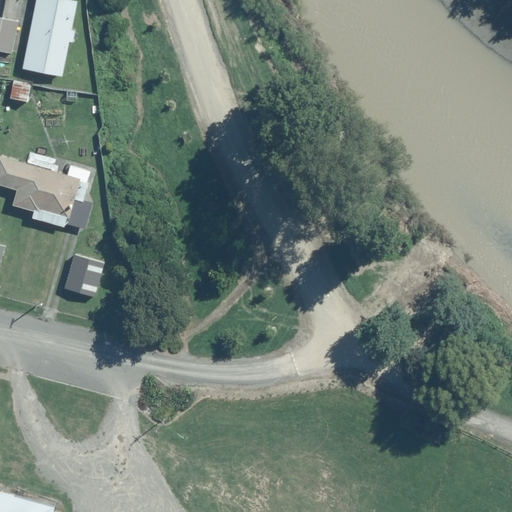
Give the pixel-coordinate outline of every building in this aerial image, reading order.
[(59,0),(33,0),(20,72),(62,80),(69,45),(72,45),(74,34),(71,33),(77,4),(59,1),(59,0)] [(17,22),(1,18),(0,23),(0,54),(11,56),(17,22)] [(34,85),(14,82),(12,101),(31,103),(34,85)] [(68,175),(2,155),(0,154),(0,185),(18,191),(13,206),(36,213),(34,218),(67,228),(68,225),(86,230),(94,204),(82,201),(92,169),(72,163),(68,175)] [(55,511),(57,506),(0,490),(0,511),(55,511)]
